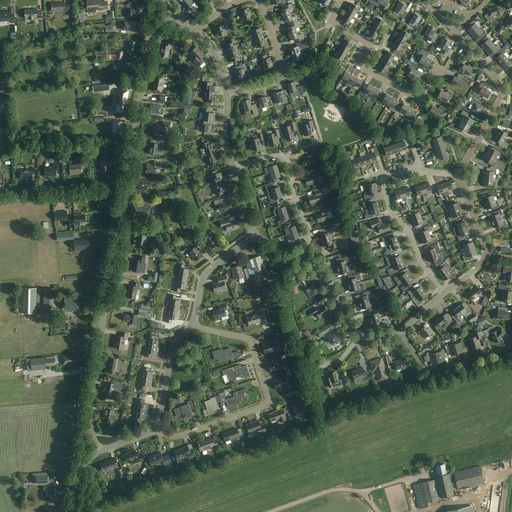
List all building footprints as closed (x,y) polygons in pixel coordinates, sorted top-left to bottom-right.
[(96,12),(96,9),(97,9),(97,10),(108,9),(108,1),(98,2),(98,0),(91,0),(87,0),(87,10),(88,10),(88,13),(96,12)] [(191,6),(193,4),(189,0),(176,0),(177,0),(181,1),(184,5),(183,5),(187,10),(191,6)] [(388,0),(381,0),(379,3),(383,5),(382,8),(387,11),(390,4),(388,2),(388,0)] [(459,0),(462,1),(461,4),(469,8),(470,6),(469,5),(471,0),(459,0)] [(407,5),(400,1),(395,10),(400,13),(399,14),(405,18),(408,13),(404,11),(407,5)] [(64,5),(64,2),(51,3),(52,11),(64,10),(64,12),(69,11),(68,4),(64,5)] [(280,10),(282,16),(291,14),(289,10),(293,9),(291,3),(283,6),(284,9),(280,10)] [(352,3),(349,9),(356,13),(361,16),(362,14),(357,11),(359,7),(352,3)] [(144,5),(134,4),(133,8),(128,7),(127,17),(134,18),(134,14),(143,16),(144,5)] [(503,10),(499,7),(497,8),(494,9),(492,8),(489,9),(488,11),(488,12),(484,16),(490,22),(494,18),(493,15),(498,14),(501,16),(504,12),(503,10)] [(252,17),(249,8),(239,11),(242,20),(252,17)] [(34,19),(34,17),(38,17),(38,19),(42,18),(42,11),(38,12),(37,9),(24,10),(25,18),(29,18),(29,20),(34,19)] [(349,9),(346,15),(351,18),(352,19),(357,21),(358,19),(354,17),(356,13),(349,9)] [(11,14),(11,11),(0,12),(0,21),(15,20),(14,14),(11,14)] [(421,17),(415,13),(410,22),(415,25),(414,27),(419,30),(422,25),(418,22),(421,17)] [(282,16),(285,22),(289,21),(289,24),(297,21),(296,16),(292,17),(291,14),(282,16)] [(346,15),(345,14),(341,20),(345,22),(343,25),(349,28),(352,23),(349,22),(351,18),(346,15)] [(378,20),(376,24),(381,27),(382,28),(386,22),(379,18),(374,16),(373,18),(378,20)] [(507,19),(503,25),(509,28),(510,27),(510,26),(511,25),(511,16),(511,18),(508,16),(507,19)] [(137,22),(124,20),(122,29),(140,32),(141,23),(137,23),(137,22)] [(288,34),(297,32),(295,28),(299,27),(297,21),(289,24),(290,27),(286,28),(288,34)] [(378,33),(381,27),(376,24),(375,23),(370,21),(369,23),(373,25),(371,29),(378,33)] [(467,30),(471,35),(479,28),(473,21),(468,25),(470,27),(467,30)] [(222,22),(215,24),(216,25),(213,26),(217,37),(227,33),(224,25),(223,25),(222,22)] [(436,29),(429,25),(425,34),(430,37),(428,39),(434,42),(438,36),(434,34),(436,29)] [(371,29),(366,26),(365,28),(370,31),(368,35),(375,39),(378,33),(371,29)] [(479,28),(471,35),(476,39),(478,37),(480,39),(487,33),(481,26),(479,28)] [(254,40),(264,36),(261,27),(251,31),(254,40)] [(406,40),(411,42),(412,40),(407,38),(409,34),(402,30),(399,36),(406,40)] [(297,32),(288,34),(291,40),(294,39),(295,42),(303,39),(302,34),(298,35),(297,32)] [(268,47),(267,45),(264,36),(254,40),(256,48),(262,46),(263,49),(268,47)] [(345,42),(343,46),(349,49),(350,50),(353,44),(350,42),(351,39),(345,36),(343,40),(345,42)] [(399,36),(396,41),(402,45),(403,45),(408,48),(409,46),(404,43),(406,40),(399,36)] [(485,50),(493,43),(486,36),(482,40),(484,43),(481,45),(485,50)] [(139,40),(129,38),(127,51),(126,51),(126,54),(135,55),(137,43),(138,43),(139,40)] [(238,50),(241,49),(240,48),(238,48),(234,38),(228,40),(229,43),(225,45),(228,53),(238,50)] [(450,42),(444,38),(439,46),(443,48),(441,51),(447,55),(450,49),(447,47),(450,42)] [(291,55),(300,52),(298,46),(304,44),(303,41),(295,43),(296,46),(289,49),(291,55)] [(400,48),(402,45),(396,41),(395,41),(392,47),(395,49),(394,51),(399,55),(402,50),(400,48)] [(173,43),(166,42),(165,45),(161,45),(159,56),(168,58),(170,48),(172,49),(173,43)] [(343,46),(342,45),(337,42),(336,44),(341,47),(339,51),(346,55),(349,49),(343,46)] [(493,43),(485,50),(489,55),(492,52),(494,54),(501,48),(497,45),(496,46),(493,43)] [(500,64),(507,58),(503,54),(506,52),(504,51),(508,48),(505,45),(501,50),(503,52),(496,58),(500,64)] [(204,56),(196,47),(190,52),(195,58),(192,61),(198,67),(204,61),(202,58),(204,56)] [(339,51),(334,48),(333,50),(338,53),(336,57),(342,60),(346,55),(339,51)] [(241,50),(241,49),(238,50),(228,53),(230,62),(241,59),(238,51),(241,50)] [(429,53),(422,49),(418,56),(421,58),(419,62),(428,67),(432,60),(427,57),(429,53)] [(302,58),(300,52),(291,55),(293,61),(297,60),(298,63),(309,60),(308,56),(302,58)] [(388,52),(385,57),(392,61),(397,64),(398,62),(393,59),(395,55),(388,52)] [(267,58),(266,55),(259,57),(263,69),(274,66),(271,57),(267,58)] [(392,61),(385,57),(382,63),(387,66),(388,67),(393,70),(395,68),(390,65),(392,61)] [(507,58),(500,64),(505,69),(511,63),(507,58)] [(385,70),(387,66),(382,63),(381,62),(377,68),(381,70),(379,73),(385,76),(388,71),(385,70)] [(478,70),(471,62),(467,66),(464,64),(463,66),(461,65),(458,70),(467,75),(469,72),(474,74),(478,70)] [(123,66),(124,63),(117,63),(116,65),(117,66),(116,73),(131,76),(132,68),(123,66)] [(417,67),(411,63),(407,70),(410,71),(408,75),(412,78),(410,81),(415,83),(420,74),(415,71),(417,67)] [(339,74),(342,77),(346,71),(346,70),(340,67),(337,73),(334,78),(336,79),(339,74)] [(246,74),(244,68),(234,72),(237,80),(248,77),(247,74),(246,74)] [(347,81),(351,74),(346,71),(342,77),(342,78),(339,83),(341,84),(344,79),(347,81)] [(353,84),(357,77),(351,74),(347,81),(342,90),(344,91),(349,82),(353,84)] [(166,77),(156,76),(153,91),(163,92),(164,86),(163,86),(163,80),(166,81),(166,77)] [(461,80),(455,76),(451,82),(460,87),(461,84),(465,85),(466,83),(468,84),(470,81),(463,77),(461,80)] [(363,81),(357,77),(353,84),(350,89),(352,90),(355,85),(359,87),(363,81)] [(296,87),(294,81),(287,84),(290,93),(295,91),(296,93),(299,92),(299,93),(303,92),(301,86),(296,87)] [(205,89),(205,91),(214,92),(214,86),(212,86),(212,82),(203,82),(202,88),(205,89)] [(488,87),(481,83),(478,88),(481,90),(479,94),(483,96),(487,98),(490,92),(486,90),(488,87)] [(367,93),(370,95),(374,87),(369,84),(365,89),(362,87),(359,93),(363,95),(363,94),(366,96),(367,93)] [(374,87),(370,95),(373,96),(372,99),(374,100),(373,101),(377,103),(377,102),(380,97),(376,95),(380,90),(374,87)] [(130,91),(118,89),(116,99),(117,99),(114,113),(117,114),(118,112),(125,113),(127,100),(128,101),(130,91)] [(454,92),(449,90),(446,94),(441,91),(439,94),(438,97),(446,102),(448,98),(450,99),(454,92)] [(214,92),(205,91),(204,98),(207,99),(207,102),(216,103),(216,95),(214,95),(214,92)] [(282,97),(280,91),(273,93),(276,103),(281,101),(282,103),(288,101),(286,96),(282,97)] [(380,97),(377,102),(382,105),(384,103),(387,105),(392,97),(386,94),(383,99),(380,97)] [(267,102),(265,96),(258,99),(261,108),(266,106),(266,108),(273,106),(271,101),(267,102)] [(397,100),(392,97),(387,105),(391,107),(389,109),(394,112),(397,107),(394,105),(397,100)] [(482,102),(473,97),(470,103),(471,103),(469,107),(469,108),(471,109),(471,110),(478,114),(482,107),(480,105),(482,102)] [(251,105),(249,99),(242,102),(245,111),(250,110),(251,111),(254,110),(256,115),(259,114),(256,104),(251,105)] [(162,105),(154,104),(154,105),(151,105),(150,112),(163,114),(163,110),(161,110),(162,105)] [(405,114),(409,107),(404,104),(401,108),(398,107),(395,113),(398,115),(399,114),(403,116),(405,114)] [(447,109),(440,105),(438,109),(432,106),(429,113),(437,117),(440,113),(444,116),(447,109)] [(415,110),(409,107),(405,114),(410,117),(409,119),(412,121),(415,116),(412,114),(415,110)] [(203,120),(207,121),(213,122),(214,113),(209,112),(209,109),(203,108),(202,112),(204,113),(203,120)] [(464,117),(462,121),(470,125),(473,120),(468,117),(469,114),(463,110),(460,115),(464,117)] [(123,121),(114,119),(112,127),(113,127),(112,132),(121,133),(123,121)] [(207,125),(207,121),(203,120),(199,120),(199,124),(201,124),(200,131),(210,132),(211,125),(207,125)] [(314,127),(312,120),(305,122),(306,125),(302,126),(304,132),(304,131),(306,136),(312,134),(310,128),(314,127)] [(171,123),(164,121),(163,125),(157,124),(155,133),(165,135),(166,129),(169,129),(171,123)] [(449,126),(450,127),(455,130),(455,129),(460,131),(461,128),(467,131),(470,125),(462,121),(460,124),(456,122),(455,124),(453,123),(450,124),(449,126)] [(294,125),(293,122),(290,123),(288,124),(288,126),(283,127),(285,132),(282,133),(284,140),(287,139),(287,140),(294,138),(292,131),(297,130),(295,124),(294,125)] [(280,137),(278,129),(273,130),(273,133),(267,135),(269,142),(268,142),(269,147),(278,145),(276,138),(280,137)] [(500,129),(497,134),(504,139),(506,135),(510,138),(511,133),(511,132),(507,130),(505,132),(500,129)] [(348,132),(337,135),(339,142),(350,139),(348,132)] [(263,138),(262,133),(252,136),(253,139),(251,140),(253,151),(261,149),(258,140),(263,138)] [(504,139),(497,134),(494,140),(500,143),(498,145),(504,148),(506,144),(503,142),(504,139)] [(430,146),(442,141),(441,138),(443,138),(442,136),(432,139),(433,142),(429,143),(430,146)] [(204,148),(206,155),(215,152),(212,143),(210,144),(209,141),(205,143),(204,139),(198,141),(199,145),(201,144),(202,149),(204,148)] [(399,143),(403,154),(405,154),(404,150),(407,149),(404,139),(402,140),(402,141),(399,143)] [(150,147),(149,153),(157,154),(158,148),(161,149),(162,145),(163,145),(164,141),(156,140),(155,144),(150,143),(149,147),(150,147)] [(396,142),(393,143),(397,152),(400,151),(401,155),(403,154),(399,143),(396,144),(396,142)] [(391,159),(393,158),(389,146),(386,147),(385,146),(383,146),(386,156),(390,155),(391,159)] [(445,146),(436,149),(437,152),(433,154),(434,156),(446,152),(445,149),(446,148),(445,146)] [(367,154),(370,163),(378,161),(376,156),(379,155),(376,147),(371,149),(372,153),(367,154)] [(487,153),(496,157),(498,159),(499,156),(500,156),(501,154),(503,151),(497,148),(496,150),(490,147),(487,153)] [(364,151),(361,152),(366,165),(370,163),(367,154),(365,155),(364,151)] [(215,152),(206,155),(207,158),(205,158),(207,163),(209,162),(210,166),(216,164),(215,162),(218,161),(215,152)] [(318,155),(317,152),(309,154),(310,157),(304,159),(306,166),(316,163),(314,157),(318,155)] [(496,157),(487,153),(484,158),(490,161),(488,164),(494,167),(497,163),(494,161),(496,157)] [(355,169),(361,166),(358,158),(354,159),(353,155),(350,156),(355,169)] [(115,162),(115,156),(106,156),(106,157),(100,158),(100,166),(101,166),(101,171),(110,170),(110,163),(115,162)] [(166,162),(167,158),(155,159),(154,165),(147,163),(146,173),(155,175),(156,168),(160,169),(160,167),(164,168),(165,163),(166,162)] [(84,162),(77,163),(78,164),(69,165),(70,174),(81,173),(81,169),(85,168),(87,167),(87,162),(84,162)] [(269,167),(270,173),(278,170),(277,164),(272,166),(271,163),(265,165),(266,168),(269,167)] [(60,170),(59,164),(52,165),(53,166),(44,167),(45,176),(56,175),(56,171),(60,170)] [(484,177),(493,178),(493,174),(496,175),(496,169),(490,167),(490,168),(487,168),(487,171),(484,171),(484,177)] [(35,174),(35,168),(30,168),(31,169),(20,170),(21,178),(32,177),(32,174),(35,174)] [(211,179),(212,184),(222,181),(221,178),(223,178),(221,172),(217,173),(216,170),(210,172),(212,179),(211,179)] [(280,176),(278,170),(270,173),(272,179),(269,180),(270,182),(276,181),(275,178),(280,176)] [(320,176),(319,170),(311,173),(312,176),(305,178),(307,185),(317,182),(315,177),(320,176)] [(492,182),(493,178),(484,177),(483,184),(488,184),(487,187),(494,188),(495,182),(492,182)] [(152,180),(145,179),(140,178),(140,182),(138,182),(137,191),(146,193),(147,187),(151,187),(152,180)] [(222,181),(212,184),(214,189),(215,188),(217,195),(223,193),(223,190),(226,189),(225,184),(223,184),(222,181)] [(443,183),(447,195),(450,194),(449,191),(453,189),(450,181),(443,183)] [(365,191),(366,190),(368,190),(377,188),(375,182),(360,186),(362,191),(365,190),(365,191)] [(422,185),(426,197),(428,196),(428,194),(432,193),(431,191),(429,182),(422,185)] [(447,195),(443,183),(436,186),(439,194),(444,192),(445,196),(447,195)] [(265,186),(268,195),(272,194),(281,192),(279,186),(272,188),(271,185),(265,186)] [(427,200),(426,197),(422,185),(415,187),(418,196),(422,194),(424,199),(423,199),(424,202),(427,200)] [(408,187),(401,189),(405,201),(408,200),(406,196),(411,195),(408,187)] [(368,190),(366,190),(366,193),(365,194),(364,196),(365,199),(372,198),(371,195),(378,193),(377,188),(368,190)] [(322,195),(320,189),(314,191),(315,194),(308,197),(310,204),(320,201),(319,196),(322,195)] [(405,201),(401,189),(394,192),(397,200),(402,198),(403,202),(405,201)] [(485,204),(494,200),(493,197),(496,196),(494,191),(487,194),(488,197),(483,198),(485,204)] [(282,197),(281,192),(272,194),(268,195),(271,204),(278,202),(277,199),(282,197)] [(181,194),(174,196),(176,206),(184,204),(181,194)] [(224,203),(222,198),(214,201),(216,207),(219,206),(219,207),(220,207),(221,211),(226,210),(226,211),(232,209),(231,204),(230,201),(224,203)] [(368,210),(378,207),(377,202),(371,203),(370,200),(362,202),(363,207),(364,207),(365,207),(366,207),(366,210),(368,210)] [(495,203),(494,200),(485,204),(487,209),(492,207),(493,210),(500,207),(498,202),(495,203)] [(449,209),(450,211),(460,208),(458,202),(451,204),(450,202),(443,204),(445,209),(448,209),(449,209)] [(150,205),(136,203),(136,204),(135,204),(133,212),(135,213),(135,216),(148,219),(150,205)] [(277,209),(279,215),(287,212),(285,206),(280,208),(279,205),(273,207),(274,210),(277,209)] [(327,207),(320,209),(322,213),(316,215),(318,222),(322,221),(322,220),(328,218),(327,218),(332,216),(331,210),(333,210),(331,206),(327,207)] [(378,207),(368,210),(369,213),(365,214),(366,219),(373,217),(373,214),(379,212),(378,207)] [(410,215),(412,220),(421,217),(420,214),(424,212),(422,207),(415,210),(416,212),(410,215)] [(462,214),(460,208),(450,211),(452,217),(448,219),(449,221),(456,219),(455,216),(462,214)] [(491,222),(502,218),(501,219),(500,216),(502,215),(500,209),(496,211),(497,214),(489,217),(491,222)] [(68,220),(67,211),(54,212),(55,221),(68,220)] [(287,212),(279,215),(281,221),(278,221),(279,224),(285,223),(284,220),(289,218),(287,212)] [(68,220),(65,220),(66,226),(70,226),(72,226),(73,228),(77,228),(77,225),(80,225),(80,222),(86,222),(85,214),(74,215),(75,220),(68,220)] [(422,220),(421,217),(412,220),(414,226),(420,223),(421,226),(428,224),(426,219),(422,220)] [(230,221),(229,218),(220,221),(222,228),(226,226),(228,231),(239,228),(236,219),(230,221)] [(502,218),(491,222),(492,222),(494,227),(502,225),(503,228),(507,226),(505,221),(503,222),(502,218)] [(380,225),(378,219),(370,222),(373,230),(378,228),(380,233),(390,229),(387,222),(380,225)] [(453,228),(455,232),(467,227),(465,221),(459,223),(458,219),(452,221),(454,227),(453,228)] [(289,234),(297,232),(295,226),(290,227),(289,224),(280,227),(281,230),(284,229),(285,232),(288,231),(289,234)] [(419,233),(421,238),(430,235),(429,232),(432,230),(431,225),(424,227),(425,230),(419,233)] [(320,235),(322,241),(331,238),(330,234),(333,233),(331,227),(325,229),(326,233),(320,235)] [(467,227),(455,232),(456,236),(457,235),(459,241),(465,239),(463,235),(469,233),(467,227)] [(150,230),(143,229),(143,233),(139,232),(136,244),(145,246),(147,235),(149,235),(150,230)] [(219,243),(215,238),(218,236),(213,230),(208,234),(210,237),(206,240),(212,248),(219,243)] [(297,232),(289,234),(291,240),(288,241),(289,244),(295,242),(294,239),(299,238),(297,232)] [(384,243),(385,246),(389,245),(398,241),(396,236),(390,238),(389,235),(382,238),(384,243)] [(430,235),(421,238),(423,244),(429,241),(430,244),(437,242),(435,236),(431,238),(430,235)] [(332,242),(331,238),(322,241),(323,247),(330,245),(331,249),(337,247),(335,241),(332,242)] [(89,239),(74,240),(75,250),(81,250),(81,249),(90,248),(89,239)] [(465,251),(474,247),(472,241),(466,243),(465,240),(458,243),(460,248),(464,247),(465,251)] [(202,247),(198,241),(193,245),(195,247),(189,251),(193,256),(192,257),(195,261),(202,255),(198,250),(202,247)] [(400,247),(398,241),(389,245),(385,246),(386,249),(387,252),(384,253),(385,255),(395,252),(394,249),(400,247)] [(441,250),(450,247),(448,241),(439,244),(441,250)] [(437,253),(440,252),(437,244),(431,246),(432,249),(426,251),(428,257),(437,253)] [(474,247),(465,251),(466,254),(463,256),(465,261),(472,259),(471,256),(476,254),(474,247)] [(437,253),(428,257),(430,262),(436,260),(437,263),(443,260),(440,252),(437,253)] [(347,266),(346,263),(352,261),(350,255),(341,258),(342,261),(335,263),(337,269),(347,266)] [(391,261),(393,264),(402,261),(400,255),(393,258),(392,255),(386,257),(388,263),(391,261)] [(145,257),(139,256),(138,259),(134,259),(132,271),(140,272),(142,263),(144,263),(145,257)] [(263,264),(260,256),(251,259),(245,261),(248,269),(254,267),(256,271),(265,268),(264,263),(263,264)] [(404,266),(402,261),(393,264),(394,267),(388,270),(389,275),(398,271),(397,269),(404,266)] [(440,276),(451,268),(446,261),(440,265),(442,267),(437,271),(440,276)] [(179,270),(177,277),(187,279),(187,277),(188,277),(188,273),(189,269),(184,268),(184,264),(177,263),(176,269),(179,270)] [(351,264),(347,266),(337,269),(338,269),(339,274),(346,272),(347,275),(354,273),(351,264)] [(242,269),(241,265),(231,268),(234,280),(244,277),(244,279),(249,278),(246,268),(242,269)] [(511,268),(503,267),(503,273),(506,273),(505,281),(511,281),(511,271),(510,271),(511,268)] [(440,276),(444,281),(449,277),(451,279),(457,275),(451,268),(440,276)] [(149,275),(148,281),(156,282),(157,272),(153,271),(152,276),(149,275)] [(402,282),(409,277),(406,272),(401,276),(399,273),(393,278),(397,282),(400,280),(402,282)] [(346,280),(348,286),(358,283),(357,280),(361,279),(359,273),(352,276),(353,278),(346,280)] [(228,281),(226,275),(217,278),(218,282),(212,284),(215,292),(226,289),(224,282),(228,281)] [(187,281),(187,279),(177,277),(176,285),(174,284),(173,291),(180,292),(180,288),(185,289),(186,285),(187,281)] [(305,280),(304,277),(297,279),(298,283),(301,282),(303,286),(310,297),(316,294),(313,289),(315,288),(310,281),(307,283),(308,283),(306,285),(304,281),(305,280)] [(409,277),(402,282),(404,285),(400,287),(404,292),(409,288),(408,285),(413,281),(409,277)] [(295,278),(290,279),(293,291),(299,289),(295,278)] [(141,283),(134,282),(133,286),(129,285),(127,297),(138,299),(139,295),(136,295),(138,288),(140,288),(141,283)] [(359,286),(358,283),(348,286),(349,286),(351,291),(357,289),(358,292),(365,290),(363,285),(359,286)] [(482,293),(476,285),(472,289),(467,294),(472,301),(482,293)] [(502,292),(502,295),(511,297),(511,295),(511,290),(504,290),(505,286),(499,285),(498,289),(500,290),(499,292),(502,292)] [(413,299),(424,291),(420,286),(415,290),(413,287),(407,292),(413,299)] [(36,288),(19,288),(19,313),(36,313),(36,288)] [(55,289),(44,288),(43,308),(51,309),(52,297),(55,297),(55,289)] [(357,298),(359,303),(370,300),(369,300),(368,297),(373,296),(371,291),(363,293),(364,296),(357,298)] [(424,291),(413,299),(418,306),(424,302),(422,299),(427,295),(424,291)] [(169,308),(179,310),(179,308),(180,308),(180,304),(180,300),(175,299),(176,295),(169,294),(168,300),(170,301),(169,308)] [(511,302),(511,297),(502,295),(501,301),(495,300),(494,303),(502,304),(503,301),(511,302)] [(79,300),(65,298),(63,310),(73,312),(73,311),(79,312),(81,302),(79,301),(79,300)] [(370,300),(359,303),(359,304),(360,303),(362,309),(368,307),(369,310),(376,308),(374,302),(371,304),(370,300)] [(456,307),(462,314),(467,311),(469,313),(471,311),(468,307),(465,309),(461,303),(456,307)] [(212,311),(215,320),(215,321),(220,320),(219,318),(226,315),(224,310),(227,309),(226,304),(218,306),(219,309),(212,311)] [(329,313),(324,305),(317,310),(315,307),(308,311),(311,317),(316,314),(320,319),(325,316),(326,317),(327,317),(329,316),(329,314),(329,313)] [(459,317),(462,314),(456,307),(452,310),(456,316),(454,318),(458,323),(461,321),(459,317)] [(497,318),(504,319),(509,320),(510,314),(505,314),(506,311),(505,311),(505,307),(498,307),(497,313),(494,313),(493,319),(497,320),(497,318)] [(178,312),(179,310),(169,308),(168,316),(165,315),(164,322),(171,323),(172,319),(177,320),(178,316),(179,312),(178,312)] [(370,321),(381,318),(380,318),(379,315),(383,314),(381,308),(374,310),(375,313),(368,315),(370,321)] [(264,317),(262,310),(255,312),(256,314),(247,317),(249,325),(257,322),(257,323),(261,322),(260,318),(264,317)] [(131,315),(124,314),(123,320),(130,321),(130,323),(136,324),(137,315),(131,314),(131,315)] [(450,319),(446,314),(443,316),(442,315),(439,317),(434,321),(439,327),(446,321),(447,322),(450,319)] [(486,322),(484,316),(477,320),(479,325),(486,322)] [(381,318),(370,321),(371,321),(373,326),(379,324),(380,327),(389,324),(388,319),(382,321),(381,318)] [(334,328),(332,325),(318,334),(320,337),(323,336),(325,340),(324,341),(325,342),(326,343),(327,343),(329,342),(330,344),(334,345),(336,343),(336,344),(340,342),(340,341),(343,339),(336,327),(334,328)] [(427,329),(425,326),(420,330),(426,338),(428,335),(430,337),(434,334),(432,332),(433,332),(429,327),(427,329)] [(506,332),(501,327),(497,331),(491,333),(495,342),(501,340),(500,338),(506,332)] [(481,338),(479,331),(474,333),(475,336),(469,338),(472,349),(480,347),(477,339),(481,338)] [(128,333),(121,332),(120,336),(116,335),(114,347),(118,347),(117,349),(124,350),(125,339),(127,340),(128,333)] [(145,345),(158,347),(159,340),(156,339),(156,336),(147,334),(145,345)] [(276,342),(274,336),(267,338),(269,343),(263,345),(265,354),(270,352),(270,351),(276,350),(273,343),(276,342)] [(454,344),(457,354),(463,352),(462,349),(465,348),(463,340),(460,341),(460,342),(454,344)] [(451,356),(457,354),(454,344),(448,346),(448,344),(445,345),(447,354),(450,353),(451,356)] [(158,347),(145,345),(144,356),(152,357),(153,354),(156,355),(158,347)] [(232,353),(230,348),(219,352),(218,350),(212,352),(215,360),(219,359),(220,362),(232,358),(232,360),(234,359),(235,362),(241,360),(240,357),(241,357),(239,351),(232,353)] [(435,353),(438,363),(444,361),(443,358),(446,357),(444,349),(441,350),(441,351),(435,353)] [(438,363),(435,353),(431,354),(430,352),(426,353),(427,355),(426,356),(428,361),(431,360),(432,364),(438,363)] [(80,362),(79,355),(74,355),(62,356),(63,365),(68,364),(68,363),(70,363),(71,364),(76,363),(76,362),(80,362)] [(282,362),(281,356),(273,358),(274,361),(268,363),(271,371),(281,368),(279,363),(282,362)] [(391,362),(389,356),(386,357),(389,367),(395,365),(397,370),(401,369),(401,370),(406,368),(403,358),(394,361),(391,362)] [(45,359),(45,357),(31,358),(32,370),(46,369),(46,366),(55,365),(54,358),(45,359)] [(118,359),(110,357),(108,372),(114,373),(115,369),(117,370),(118,359)] [(385,367),(382,358),(377,359),(377,360),(370,362),(373,370),(376,370),(379,381),(387,378),(384,367),(385,367)] [(247,366),(247,365),(237,369),(236,366),(232,367),(235,377),(244,375),(245,378),(250,376),(247,366)] [(140,377),(152,379),(153,372),(150,371),(150,368),(142,366),(140,377)] [(365,374),(363,367),(358,369),(359,370),(352,371),(354,380),(363,377),(364,381),(371,379),(369,373),(365,374)] [(339,381),(336,371),(329,373),(331,379),(327,380),(329,387),(335,385),(334,382),(339,381)] [(287,377),(285,372),(278,374),(280,379),(274,381),(276,389),(281,388),(281,387),(287,385),(285,378),(287,377)] [(152,379),(140,377),(138,388),(139,388),(138,391),(144,392),(145,389),(147,389),(147,386),(151,387),(152,379)] [(123,383),(111,381),(111,383),(107,382),(106,388),(105,387),(104,390),(106,391),(105,397),(112,398),(114,389),(121,390),(123,383)] [(245,398),(242,390),(233,393),(234,396),(226,399),(226,400),(227,400),(229,407),(236,405),(235,403),(240,401),(240,400),(245,398)] [(307,404),(305,396),(300,398),(301,401),(292,404),(296,415),(308,411),(306,404),(307,404)] [(217,403),(215,397),(210,398),(211,400),(205,402),(208,409),(204,410),(205,416),(217,412),(214,404),(217,403)] [(136,398),(134,409),(146,411),(148,404),(144,403),(145,400),(136,398)] [(194,408),(191,400),(187,401),(188,404),(180,406),(180,407),(174,409),(177,417),(183,414),(185,419),(193,416),(190,409),(194,408)] [(279,419),(280,422),(287,419),(283,408),(275,411),(269,414),(271,422),(279,419)] [(114,410),(108,409),(106,417),(105,417),(108,427),(116,424),(112,415),(111,415),(112,413),(114,413),(114,410)] [(134,409),(133,420),(134,420),(134,424),(140,425),(140,421),(141,421),(142,418),(145,418),(146,411),(134,409)] [(260,425),(259,420),(246,425),(248,429),(248,428),(250,432),(257,430),(259,434),(266,431),(264,424),(260,425)] [(238,431),(237,428),(229,431),(230,431),(223,434),(225,441),(226,441),(227,444),(231,443),(230,440),(237,437),(237,440),(243,438),(241,430),(238,431)] [(213,441),(212,438),(202,441),(202,440),(197,442),(201,451),(215,446),(215,448),(219,447),(216,440),(213,441)] [(190,450),(188,445),(184,447),(184,448),(175,451),(176,455),(175,455),(177,459),(189,455),(190,458),(195,456),(193,449),(190,450)] [(137,455),(135,450),(130,452),(124,455),(127,462),(131,460),(132,464),(144,460),(142,453),(137,455)] [(162,456),(160,452),(148,456),(150,461),(150,460),(152,466),(163,462),(164,464),(167,472),(174,470),(171,462),(171,461),(168,454),(162,456)] [(118,466),(114,457),(108,460),(100,463),(103,471),(108,469),(109,470),(118,466)] [(447,474),(444,464),(436,466),(438,476),(436,476),(441,497),(453,494),(451,486),(457,485),(457,489),(484,483),(480,466),(447,474)] [(49,475),(48,475),(48,472),(31,473),(32,483),(49,482),(49,475)] [(439,499),(434,480),(413,485),(419,510),(437,505),(435,500),(439,499)] [(56,490),(46,488),(44,497),(52,499),(52,498),(54,498),(54,499),(60,500),(62,492),(56,491),(56,490)]
